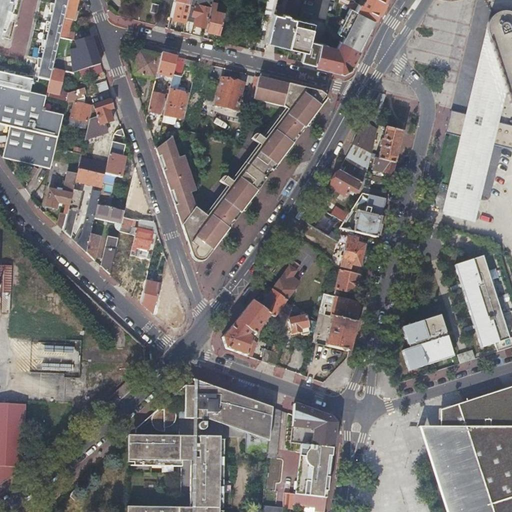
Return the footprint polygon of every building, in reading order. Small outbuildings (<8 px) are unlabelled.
[(0,0),(0,7),(9,10),(12,0),(11,0),(0,0)] [(38,77),(49,80),(52,68),(54,60),(58,44),(59,37),(68,0),(56,0),(56,4),(49,3),(49,13),(53,14),(51,23),(45,21),(45,31),(49,32),(47,40),(41,39),(41,49),(44,50),(42,59),(36,57),(36,67),(40,68),(38,77)] [(68,0),(59,37),(72,40),(75,41),(75,33),(69,31),(73,11),(75,11),(77,0),(68,0)] [(185,22),(186,16),(189,5),(190,0),(173,0),(173,1),(171,19),(177,20),(185,22)] [(211,0),(190,0),(189,5),(186,16),(194,19),(193,23),(196,24),(206,26),(211,0)] [(220,34),(224,14),(215,11),(217,0),(211,0),(206,26),(205,30),(212,32),(220,34)] [(300,0),(288,0),(286,11),(291,14),(297,16),(300,0)] [(365,0),(362,6),(350,0),(338,0),(338,2),(350,7),(373,19),(374,20),(384,0),(365,0)] [(158,5),(151,3),(149,12),(156,14),(158,5)] [(0,7),(0,14),(8,16),(9,10),(0,7)] [(340,42),(358,51),(359,50),(357,49),(373,19),(350,7),(337,33),(343,36),(340,42)] [(8,16),(0,14),(0,36),(2,27),(5,28),(11,17),(8,16)] [(289,48),(296,19),(291,18),(289,17),(289,16),(283,15),(282,16),(274,14),(267,43),(273,45),(289,49),(289,48)] [(447,112),(444,127),(452,129),(450,136),(460,139),(444,208),(474,215),(490,146),(511,150),(511,126),(496,123),(502,96),(510,59),(511,50),(511,18),(510,17),(507,16),(505,16),(500,15),(495,16),(491,19),(490,21),(487,25),(466,117),(449,113),(447,112)] [(315,66),(319,49),(320,44),(311,41),(315,24),(296,19),(289,48),(304,52),(301,62),(308,64),(315,66)] [(319,49),(315,66),(333,70),(343,73),(349,69),(358,51),(340,42),(340,43),(337,49),(328,47),(328,46),(320,44),(319,49)] [(511,50),(510,59),(502,96),(496,123),(511,126),(511,50)] [(155,77),(160,56),(138,51),(132,75),(155,80),(155,77)] [(89,76),(103,72),(102,69),(100,64),(87,68),(86,69),(89,76)] [(46,92),(57,95),(64,71),(52,68),(49,80),(46,92)] [(0,84),(29,91),(33,75),(23,75),(22,79),(14,77),(15,72),(5,71),(4,75),(0,73),(0,84)] [(181,78),(172,76),(171,81),(168,94),(163,115),(181,119),(187,95),(177,92),(181,78)] [(159,92),(162,79),(155,77),(155,80),(152,90),(159,92)] [(155,149),(193,260),(194,261),(196,263),(201,263),(205,261),(218,244),(237,218),(260,188),(259,187),(265,179),(266,180),(273,170),(296,140),(305,127),(321,106),(325,101),(326,99),(327,97),(321,93),(299,87),(258,78),(253,99),(283,107),(286,108),(264,137),(259,132),(258,132),(256,133),(251,139),(258,145),(231,181),(227,178),(224,177),(223,177),(222,178),(217,184),(225,189),(204,217),(194,210),(189,195),(192,194),(186,178),(189,177),(187,172),(186,172),(185,173),(180,158),(177,159),(170,138),(155,149)] [(168,94),(171,81),(162,79),(159,92),(168,94)] [(221,79),(215,105),(237,111),(243,84),(238,83),(221,79)] [(192,83),(183,122),(195,125),(204,86),(199,84),(192,83)] [(43,107),(45,97),(46,95),(29,91),(0,84),(0,122),(10,125),(2,158),(20,162),(29,164),(43,107)] [(87,89),(89,96),(103,91),(101,87),(100,84),(87,89)] [(85,92),(84,88),(68,93),(64,110),(66,110),(68,101),(77,97),(78,103),(74,102),(70,121),(72,121),(73,119),(87,122),(90,106),(86,105),(83,93),(85,92)] [(379,93),(363,123),(377,130),(378,126),(385,95),(379,93)] [(151,94),(148,111),(159,114),(163,97),(151,94)] [(111,104),(110,100),(93,105),(85,140),(107,133),(104,124),(112,121),(109,110),(113,109),(111,104)] [(322,107),(321,106),(305,127),(296,140),(273,170),(266,180),(267,181),(275,171),(275,170),(280,164),(285,156),(292,148),(307,127),(314,119),(322,107)] [(45,108),(43,107),(29,164),(50,169),(63,114),(45,110),(45,108)] [(352,144),(371,153),(377,130),(363,123),(352,144)] [(452,129),(444,127),(442,134),(450,136),(452,129)] [(374,158),(394,164),(402,132),(385,128),(382,140),(380,140),(378,146),(380,147),(378,155),(371,153),(370,157),(374,158)] [(113,135),(125,137),(122,129),(114,132),(113,135)] [(125,145),(112,142),(106,164),(104,173),(120,177),(122,169),(123,166),(125,158),(123,157),(125,145)] [(371,169),(392,175),(394,164),(374,158),(371,169)] [(78,169),(89,171),(91,161),(80,159),(78,169)] [(97,173),(104,175),(104,173),(106,164),(100,162),(97,173)] [(123,217),(132,219),(134,212),(141,184),(135,167),(125,211),(123,217)] [(342,173),(364,185),(365,179),(345,168),(342,173)] [(78,180),(101,186),(104,175),(97,173),(89,171),(78,169),(77,175),(75,181),(77,182),(78,180)] [(361,195),(362,194),(363,187),(364,185),(342,173),(338,170),(328,188),(345,197),(350,189),(361,195)] [(73,190),(75,181),(77,175),(68,173),(64,189),(67,190),(66,193),(49,189),(45,207),(55,209),(57,202),(65,204),(64,208),(63,213),(60,212),(57,225),(63,231),(73,190)] [(362,194),(385,200),(388,190),(385,190),(384,192),(363,187),(362,194)] [(261,188),(260,188),(237,218),(218,244),(205,261),(206,261),(224,237),(231,229),(243,212),(248,206),(255,197),(259,190),(261,188)] [(63,231),(70,238),(74,220),(76,221),(80,206),(78,205),(81,192),(73,190),(63,231)] [(91,230),(95,216),(97,204),(100,192),(94,191),(92,198),(90,197),(81,235),(78,240),(76,240),(74,242),(80,247),(85,255),(88,246),(91,230)] [(341,228),(376,237),(385,201),(385,200),(362,194),(361,195),(351,211),(358,213),(355,226),(344,223),(341,228)] [(122,222),(123,217),(125,211),(97,204),(95,216),(102,218),(122,222)] [(332,216),(344,223),(348,215),(336,208),(332,216)] [(474,215),(444,208),(442,216),(472,224),(474,215)] [(132,219),(137,220),(151,223),(149,218),(148,214),(134,212),(132,219)] [(130,254),(151,260),(152,256),(135,251),(136,246),(148,249),(149,244),(152,232),(131,227),(132,219),(123,217),(122,222),(120,231),(134,235),(130,254)] [(152,229),(155,227),(155,226),(151,223),(137,220),(139,226),(152,229)] [(85,255),(94,262),(97,246),(99,239),(97,238),(99,231),(91,230),(88,246),(85,255)] [(101,266),(110,274),(115,253),(118,238),(108,236),(101,266)] [(344,251),(362,256),(365,246),(357,243),(357,239),(348,237),(344,251)] [(360,266),(362,256),(344,251),(341,266),(350,269),(351,264),(360,266)] [(141,303),(143,293),(147,278),(151,260),(130,254),(127,270),(137,272),(136,279),(132,294),(141,303)] [(318,261),(330,268),(330,267),(332,259),(322,254),(318,261)] [(497,352),(511,347),(511,337),(508,339),(482,255),(452,265),(481,348),(495,344),(497,352)] [(159,289),(163,290),(165,284),(169,285),(172,276),(170,272),(166,260),(159,289)] [(0,265),(0,291),(11,292),(12,266),(0,265)] [(272,290),(286,300),(299,283),(292,277),(296,271),(289,266),(285,272),(288,275),(287,277),(283,275),(272,290)] [(334,296),(346,299),(348,292),(355,294),(359,275),(341,270),(334,296)] [(273,317),(286,300),(272,290),(259,306),(270,315),(273,317)] [(153,314),(158,295),(155,295),(154,297),(143,293),(141,303),(153,314)] [(330,317),(332,317),(355,323),(360,303),(346,299),(334,296),(323,294),(318,314),(324,315),(325,308),(323,307),(324,305),(332,307),(330,317)] [(254,335),(270,315),(259,306),(251,300),(235,321),(250,332),(254,335)] [(417,368),(453,357),(438,315),(403,326),(406,336),(403,337),(406,345),(408,344),(409,348),(400,350),(406,368),(415,365),(417,368)] [(306,316),(289,319),(291,334),(297,333),(297,335),(308,333),(306,316)] [(332,317),(325,346),(348,352),(355,323),(332,317)] [(228,350),(251,358),(256,343),(247,336),(250,332),(235,321),(222,338),(225,349),(228,350)] [(267,364),(275,366),(280,344),(277,343),(276,346),(272,345),(268,342),(266,350),(270,352),(267,364)] [(261,361),(267,364),(270,352),(266,350),(264,349),(261,361)] [(460,364),(475,359),(472,350),(457,355),(460,364)] [(252,357),(248,363),(256,367),(260,362),(252,357)] [(256,408),(270,408),(191,378),(187,382),(186,410),(186,418),(190,418),(190,387),(207,387),(242,400),(242,406),(248,406),(248,405),(249,404),(249,403),(250,402),(251,402),(252,401),(253,401),(254,402),(255,402),(255,403),(256,404),(256,405),(256,408)] [(511,386),(484,396),(511,411),(511,386)] [(270,414),(270,408),(256,408),(256,405),(256,404),(255,403),(255,402),(254,402),(253,401),(252,401),(251,402),(250,402),(249,403),(249,404),(248,405),(248,406),(242,406),(242,400),(207,387),(190,387),(190,418),(201,418),(204,418),(248,419),(248,435),(248,449),(266,449),(267,443),(270,414)] [(511,511),(511,411),(484,396),(468,401),(461,403),(457,410),(454,414),(451,419),(451,420),(450,421),(447,427),(444,438),(441,450),(440,455),(439,468),(440,481),(442,493),(446,505),(448,511),(511,511)] [(0,485),(22,469),(25,404),(0,402),(0,485)] [(439,410),(439,427),(447,427),(450,421),(451,420),(451,419),(454,414),(457,410),(461,403),(439,410)] [(330,417),(293,404),(292,414),(289,442),(301,444),(332,448),(335,423),(330,417)] [(165,410),(162,410),(159,411),(157,411),(155,413),(153,416),(152,418),(151,420),(151,422),(152,424),(154,428),(157,430),(160,431),(162,431),(165,431),(165,427),(168,427),(169,427),(173,424),(175,422),(176,418),(176,415),(175,412),(173,409),(171,408),(168,406),(165,406),(165,410)] [(270,414),(267,443),(276,444),(279,415),(270,414)] [(204,418),(248,435),(248,419),(204,418)] [(133,435),(127,435),(126,465),(133,465),(133,462),(179,462),(179,439),(133,439),(133,435)] [(194,511),(218,511),(219,436),(195,436),(194,508),(194,511)] [(331,456),(332,448),(301,444),(300,448),(306,449),(306,452),(304,452),(299,495),(321,497),(326,455),(331,456)] [(300,448),(295,494),(299,495),(304,452),(306,452),(306,449),(300,448)] [(326,498),(331,456),(326,455),(321,497),(326,498)] [(295,494),(293,494),(292,500),(316,504),(316,507),(324,509),(326,498),(321,497),(299,495),(295,494)]
